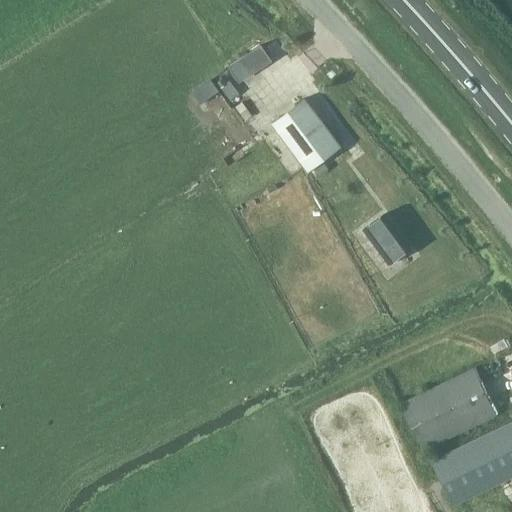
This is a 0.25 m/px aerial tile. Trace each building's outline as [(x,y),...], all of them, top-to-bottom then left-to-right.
[(268,56),(261,46),(228,67),(236,77),(268,56)] [(267,125),(275,134),(304,173),(336,148),(300,100),(267,125)] [(411,249),(384,213),(362,229),(389,265),(411,249)] [(403,408),(400,410),(422,454),(425,452),(497,416),(475,372),(403,408)] [(511,480),(511,425),(431,466),(453,510),(511,480)]
